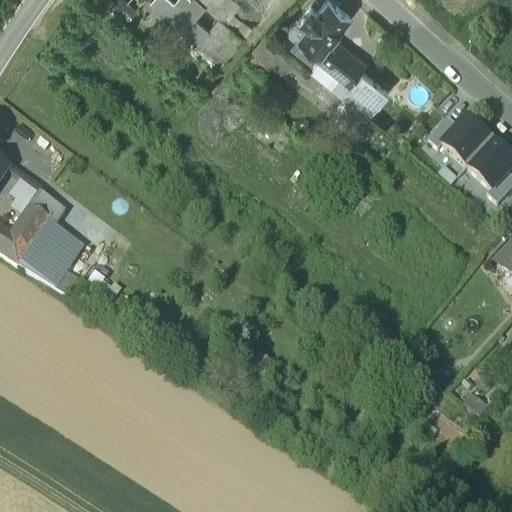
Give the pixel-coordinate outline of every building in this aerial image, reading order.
[(174,6),(167,0),(153,0),(150,4),(201,48),(211,38),(191,21),(174,6)] [(178,0),(174,6),(191,21),(202,7),(222,24),(241,40),(252,28),(233,15),(239,5),(231,0),(178,0)] [(326,0),(316,13),(310,8),(299,21),(306,26),(296,38),(319,57),(331,41),(349,18),(326,0)] [(218,67),(241,40),(222,24),(211,38),(201,48),(199,51),(218,67)] [(319,57),(296,38),(286,51),(311,72),(318,64),(315,61),(319,57)] [(364,67),(331,41),(319,57),(315,61),(318,64),(348,88),(360,72),(364,67)] [(360,72),(348,88),(347,89),(374,110),(387,94),(360,72)] [(272,144),(290,129),(276,111),(258,126),(272,144)] [(440,150),(457,132),(447,123),(426,144),(437,154),(441,150),(440,150)] [(440,150),(441,150),(465,173),(490,147),(465,124),(457,132),(440,150)] [(511,167),(490,147),(465,173),(490,196),(506,178),(511,171),(511,167)] [(486,200),(496,209),(511,192),(511,183),(506,178),(490,196),(486,200)] [(0,257),(17,269),(49,225),(59,211),(19,181),(16,201),(28,209),(9,237),(0,230),(0,257)] [(86,252),(49,225),(17,269),(54,296),(86,252)] [(511,249),(496,266),(506,276),(511,281),(511,249)] [(92,273),(83,285),(96,294),(105,283),(92,273)] [(511,281),(506,276),(501,281),(501,288),(511,297),(511,296),(511,281)]
